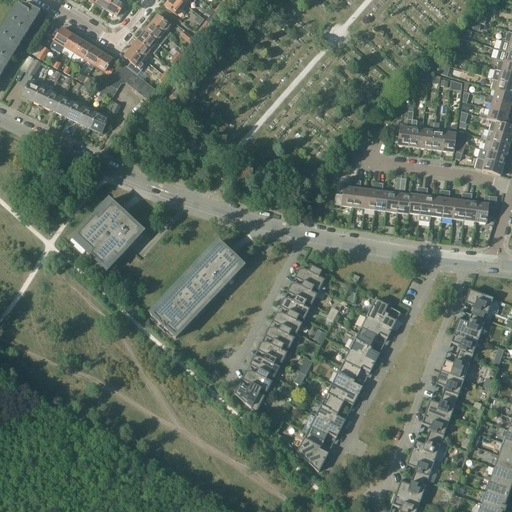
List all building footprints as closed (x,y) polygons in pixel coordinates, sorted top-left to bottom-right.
[(99,0),(97,5),(107,12),(113,0),(99,0)] [(113,0),(107,12),(117,18),(125,5),(127,1),(126,0),(113,0)] [(171,0),(165,8),(168,10),(176,17),(185,6),(177,0),(171,0)] [(223,2),(214,12),(218,15),(226,4),(223,2)] [(18,6),(0,35),(0,76),(37,18),(37,19),(40,13),(29,6),(26,11),(20,7),(18,6)] [(214,12),(206,22),(209,25),(218,15),(214,12)] [(158,17),(150,26),(163,36),(167,39),(171,35),(167,31),(170,27),(158,17)] [(480,17),(475,23),(481,25),(485,26),(487,18),(486,18),(484,18),(480,17)] [(206,22),(197,33),(201,36),(209,25),(206,22)] [(474,25),(472,30),(479,32),(481,25),(475,23),(474,25)] [(150,26),(144,34),(156,44),(160,47),(164,43),(167,39),(163,36),(150,26)] [(62,30),(51,48),(60,54),(64,48),(71,36),(62,30)] [(185,32),(181,37),(191,45),(195,40),(185,32)] [(144,34),(137,42),(150,52),(154,56),(157,52),(153,48),(156,44),(144,34)] [(71,36),(64,48),(74,54),(81,42),(71,36)] [(81,42),(74,54),(84,61),(91,48),(81,42)] [(137,42),(131,50),(143,60),(147,56),(150,52),(137,42)] [(456,42),(452,47),(461,50),(463,44),(456,42)] [(501,45),(499,51),(507,53),(511,54),(511,44),(506,43),(502,42),(501,45)] [(84,61),(81,65),(92,71),(94,67),(102,54),(91,48),(84,61)] [(44,49),(37,59),(43,62),(49,52),(44,49)] [(131,50),(124,58),(130,63),(132,65),(128,70),(134,74),(137,77),(144,67),(140,64),(143,60),(131,50)] [(497,57),(496,61),(500,62),(511,65),(511,54),(507,53),(499,51),(497,57)] [(178,52),(174,57),(178,61),(182,56),(178,52)] [(102,54),(94,67),(110,76),(113,70),(108,67),(112,61),(102,54)] [(174,57),(170,62),(174,65),(178,61),(174,57)] [(35,61),(27,75),(33,78),(41,65),(35,61)] [(498,64),(497,68),(497,71),(511,75),(511,65),(500,62),(498,64)] [(436,64),(433,73),(440,76),(443,66),(436,64)] [(118,66),(110,79),(121,86),(126,85),(134,74),(128,70),(126,69),(122,65),(118,66)] [(431,65),(417,80),(429,82),(430,73),(431,66),(431,65)] [(491,70),(489,77),(491,78),(490,80),(511,86),(511,75),(497,71),(491,70)] [(167,71),(162,76),(166,79),(170,74),(167,71)] [(134,74),(126,85),(132,89),(139,79),(137,77),(134,74)] [(110,79),(107,84),(118,91),(121,86),(110,79)] [(139,79),(132,89),(137,93),(145,83),(139,79)] [(511,86),(490,80),(489,83),(492,84),(490,90),(495,92),(511,96),(511,86)] [(26,90),(22,98),(34,103),(39,91),(41,88),(42,84),(37,81),(35,85),(29,82),(26,90)] [(145,83),(137,93),(142,96),(150,87),(145,83)] [(39,91),(34,103),(45,108),(50,97),(52,93),(53,90),(42,84),(41,88),(39,91)] [(107,84),(103,90),(114,97),(118,91),(107,84)] [(150,87),(142,96),(147,100),(148,101),(156,91),(150,87)] [(103,90),(100,95),(105,99),(111,102),(114,97),(103,90)] [(485,99),(511,107),(511,101),(511,96),(495,92),(494,98),(486,95),(485,99)] [(50,97),(45,108),(56,114),(60,106),(63,98),(52,93),(50,97)] [(60,106),(56,114),(68,119),(74,104),(63,98),(60,106)] [(485,99),(484,103),(491,105),(490,111),(508,116),(511,107),(485,99)] [(74,104),(68,119),(79,124),(86,109),(74,104)] [(115,105),(110,115),(116,118),(121,107),(115,105)] [(400,128),(397,147),(409,148),(413,121),(414,108),(409,107),(407,120),(406,129),(400,128)] [(86,109),(79,124),(90,129),(97,114),(98,111),(93,109),(92,112),(86,109)] [(480,114),(479,118),(487,121),(489,121),(505,126),(505,125),(508,116),(490,111),(488,117),(480,114)] [(461,113),(460,122),(465,124),(468,115),(465,114),(461,113)] [(97,114),(90,129),(101,135),(108,120),(97,114)] [(165,127),(180,138),(187,128),(179,122),(172,117),(171,118),(165,127)] [(413,121),(409,148),(420,150),(422,131),(416,130),(417,122),(413,121)] [(489,121),(488,123),(489,125),(490,126),(489,129),(489,131),(511,138),(511,137),(511,127),(509,127),(505,125),(505,126),(489,121)] [(422,131),(420,150),(431,151),(434,124),(429,123),(428,132),(423,131),(422,131)] [(434,124),(431,151),(442,152),(444,134),(438,133),(439,124),(435,124),(434,124)] [(444,134),(442,152),(442,153),(453,154),(454,152),(455,142),(456,132),(457,127),(452,126),(451,134),(445,134),(444,134)] [(484,136),(483,140),(509,148),(511,138),(489,131),(487,137),(484,136)] [(483,140),(482,144),(485,145),(483,151),(488,152),(506,157),(509,148),(483,140)] [(458,143),(456,153),(462,155),(463,155),(466,146),(458,143)] [(478,156),(477,159),(503,167),(506,158),(506,157),(488,152),(483,151),(480,150),(478,156)] [(166,155),(164,161),(172,165),(175,159),(166,155)] [(476,163),(474,169),(482,171),(500,177),(503,167),(477,159),(476,163)] [(388,194),(386,213),(397,214),(401,180),(396,179),(394,195),(388,194)] [(401,180),(397,214),(408,216),(408,215),(410,197),(404,196),(406,180),(401,180)] [(334,195),(332,206),(341,207),(352,209),(356,181),(351,181),(350,189),(343,188),(342,196),(334,195)] [(356,181),(352,209),(364,210),(366,191),(360,190),(361,182),(356,181)] [(366,191),(364,210),(375,211),(378,184),(373,183),(372,192),(366,191)] [(378,184),(375,211),(386,213),(388,194),(382,193),(383,185),(378,184)] [(410,197),(408,215),(419,216),(420,216),(423,189),(422,189),(417,188),(416,197),(411,196),(410,197)] [(420,216),(419,223),(430,224),(431,218),(433,199),(426,198),(427,189),(423,189),(420,216)] [(433,199),(431,218),(441,219),(445,192),(440,191),(439,199),(433,199)] [(445,192),(441,219),(442,219),(452,220),(455,201),(449,201),(450,192),(445,192)] [(455,201),(452,220),(453,220),(464,222),(467,194),(462,194),(461,202),(455,201)] [(467,194),(464,222),(475,223),(477,204),(471,203),(472,195),(467,194)] [(477,204),(475,223),(486,224),(489,197),(484,197),(483,205),(477,204)] [(97,214),(72,241),(77,246),(85,253),(98,265),(102,269),(106,273),(111,268),(118,260),(129,248),(130,247),(134,243),(135,242),(137,240),(140,236),(143,233),(123,215),(117,209),(109,201),(104,206),(97,214)] [(159,305),(149,315),(152,317),(157,322),(159,324),(164,329),(165,329),(167,332),(175,340),(185,330),(218,295),(219,293),(220,292),(224,288),(225,287),(227,285),(243,268),(244,267),(235,259),(232,257),(226,251),(218,243),(217,244),(201,261),(192,270),(159,305)] [(296,276),(294,279),(295,280),(295,279),(303,283),(319,291),(327,276),(311,268),(310,269),(308,273),(304,271),(299,272),(299,271),(299,270),(298,272),(296,272),(296,276)] [(288,291),(287,294),(288,294),(295,298),(311,306),(319,291),(303,283),(301,288),(297,286),(291,286),(292,285),(291,285),(291,287),(288,287),(288,291)] [(469,292),(464,307),(466,304),(472,306),(474,307),(472,314),(471,316),(472,316),(485,321),(493,300),(472,292),(469,292)] [(348,293),(346,302),(353,304),(355,295),(348,293)] [(281,305),(279,308),(280,309),(280,308),(288,312),(304,321),(311,306),(295,298),(293,303),(289,300),(284,301),(284,300),(283,301),(281,301),(281,305)] [(375,301),(366,318),(391,331),(396,323),(389,319),(387,318),(392,309),(375,301)] [(332,309),(326,320),(328,322),(332,324),(335,318),(338,313),(338,312),(332,309)] [(273,320),(272,323),(273,323),(280,327),(296,335),(304,321),(288,312),(288,313),(286,317),(282,315),(276,315),(277,314),(276,314),(276,316),(273,316),(273,320)] [(460,318),(455,333),(472,339),(478,341),(485,321),(472,316),(471,316),(468,324),(466,324),(459,321),(461,318),(460,318)] [(366,318),(357,335),(374,343),(378,336),(380,337),(386,340),(387,340),(391,331),(366,318)] [(266,335),(264,338),(265,338),(273,342),(289,350),(290,348),(296,335),(280,327),(278,332),(274,330),(269,330),(269,329),(268,330),(266,330),(266,335)] [(455,333),(449,347),(450,348),(451,344),(458,347),(460,347),(456,356),(471,361),(478,341),(472,339),(455,333)] [(357,335),(349,351),(374,364),(379,356),(372,352),(370,351),(374,343),(357,335)] [(258,349),(257,352),(257,353),(258,352),(265,356),(281,365),(289,350),(273,342),(271,346),(267,344),(261,344),(262,344),(261,343),(261,345),(258,345),(258,349)] [(349,351),(340,368),(357,376),(361,369),(363,370),(369,373),(370,373),(374,364),(349,351)] [(251,364),(249,367),(250,367),(258,371),(274,379),(281,365),(265,356),(265,357),(263,361),(259,359),(254,359),(254,358),(253,359),(251,360),(251,364)] [(445,358),(440,373),(463,382),(471,361),(456,356),(453,365),(451,364),(445,362),(446,359),(445,358)] [(306,359),(303,364),(310,368),(313,363),(306,359)] [(340,368),(332,384),(357,397),(362,389),(361,388),(355,385),(353,384),(357,376),(340,368)] [(243,378),(242,381),(242,382),(243,381),(250,385),(266,393),(274,379),(258,371),(256,375),(252,373),(246,374),(247,373),(246,373),(246,374),(243,374),(243,378)] [(440,373),(435,388),(436,385),(443,387),(445,388),(442,397),(456,402),(463,382),(440,373)] [(300,374),(296,381),(297,385),(300,387),(305,377),(300,374)] [(486,379),(482,388),(491,391),(493,384),(494,382),(486,379)] [(332,384),(324,401),(340,410),(344,402),(346,403),(353,406),(357,397),(332,384)] [(236,393),(235,395),(255,414),(266,393),(250,385),(250,386),(248,390),(244,388),(239,388),(239,387),(238,389),(236,389),(236,393)] [(431,399),(425,414),(449,422),(456,402),(442,397),(439,406),(437,405),(430,402),(431,399)] [(324,401),(315,418),(340,431),(345,422),(344,421),(338,418),(336,417),(340,410),(324,401)] [(425,414),(420,429),(421,429),(422,426),(428,428),(430,429),(427,437),(442,442),(449,422),(425,414)] [(311,415),(302,432),(307,434),(323,443),(327,435),(329,436),(335,439),(336,439),(340,431),(315,418),(311,415)] [(511,433),(507,432),(503,444),(511,447),(511,433)] [(307,434),(297,453),(300,456),(318,473),(319,473),(328,455),(327,455),(321,451),(321,452),(319,451),(323,443),(307,434)] [(416,439),(411,454),(434,463),(442,442),(427,437),(424,446),(422,445),(416,443),(417,440),(416,439)] [(464,439),(461,447),(468,450),(471,441),(464,439)] [(511,447),(503,444),(498,457),(511,461),(511,447)] [(411,454),(405,469),(406,469),(407,466),(414,468),(416,469),(413,478),(427,483),(434,463),(411,454)] [(511,461),(498,457),(494,469),(511,475),(511,461)] [(511,475),(494,469),(489,482),(511,489),(511,475)] [(402,480),(396,495),(420,503),(427,483),(413,478),(409,487),(407,486),(401,483),(402,480)] [(511,489),(489,482),(485,494),(508,503),(510,497),(511,492),(511,489)] [(485,494),(480,507),(494,511),(504,511),(506,508),(508,503),(485,494)] [(396,495),(391,510),(393,507),(399,509),(401,510),(400,511),(416,511),(420,503),(396,495)] [(451,502),(449,509),(456,511),(459,505),(451,502)]
